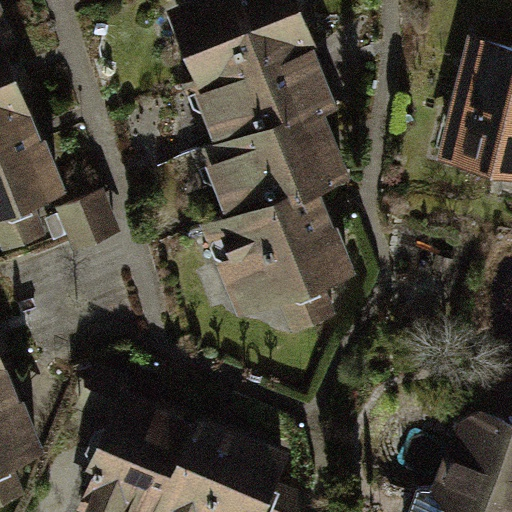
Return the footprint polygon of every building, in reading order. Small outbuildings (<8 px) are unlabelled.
[(0,1),(0,23),(8,20),(0,1)] [(511,13),(478,3),(435,151),(511,173),(511,13)] [(277,97),(238,15),(99,78),(137,161),(277,97)] [(0,117),(41,101),(9,23),(0,26),(0,117)] [(277,103),(141,168),(175,241),(312,177),(277,103)] [(42,105),(0,123),(0,207),(73,175),(42,105)] [(348,254),(313,180),(177,244),(212,317),(348,254)] [(383,333),(349,259),(214,322),(248,395),(383,333)] [(0,322),(0,466),(50,446),(0,322)] [(119,383),(74,503),(97,511),(274,511),(298,449),(119,383)] [(511,511),(511,409),(468,394),(427,511),(511,511)]
